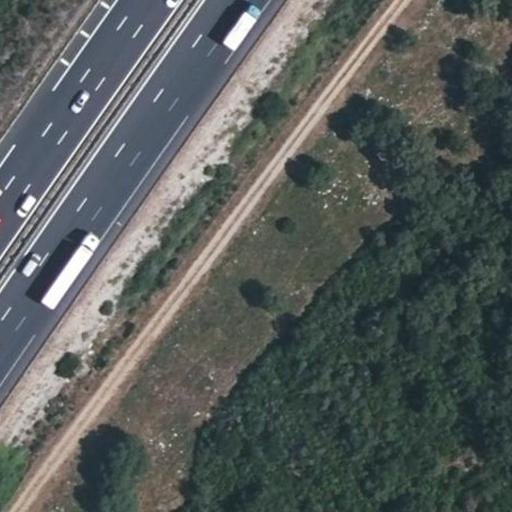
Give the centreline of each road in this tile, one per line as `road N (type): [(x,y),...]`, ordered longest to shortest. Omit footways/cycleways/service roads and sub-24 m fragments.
road 1 (track): [(414,0),(18,511)]
road 2 (motorway): [(0,342),(236,0)]
road 3 (motorway): [(149,0),(0,214)]
